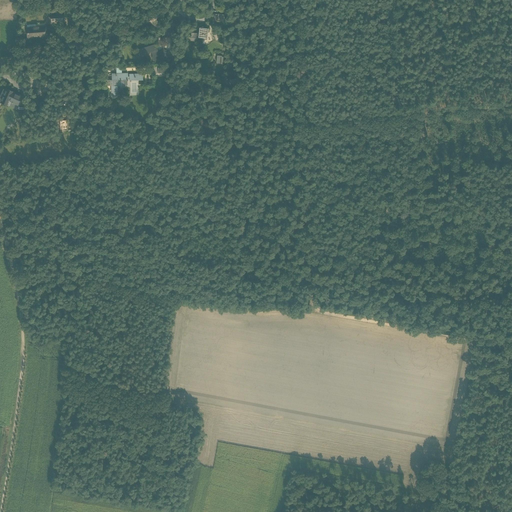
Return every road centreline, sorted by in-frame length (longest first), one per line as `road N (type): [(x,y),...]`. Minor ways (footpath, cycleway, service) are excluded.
road 1 (track): [(0,201),(46,245),(80,191),(308,204)]
road 2 (track): [(0,220),(23,333),(1,511)]
road 3 (track): [(310,264),(311,307),(511,349)]
road 4 (track): [(511,105),(305,124)]
road 5 (unclassified): [(0,61),(122,31),(181,0)]
road 6 (track): [(495,345),(464,511)]
road 7 (track): [(419,113),(432,272)]
road 8 (track): [(174,305),(75,281),(46,245)]
road 9 (track): [(305,124),(300,0)]
road 10 (track): [(511,29),(392,38)]
